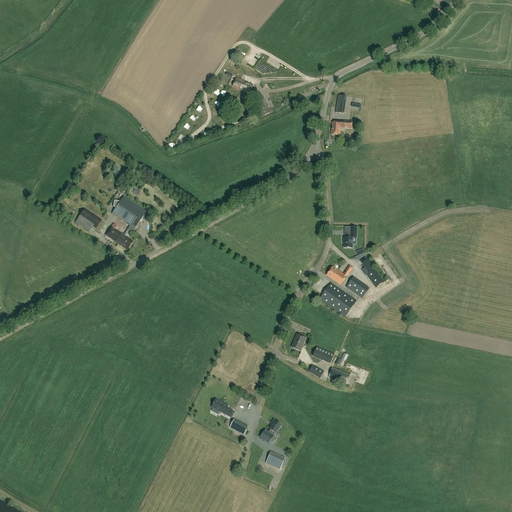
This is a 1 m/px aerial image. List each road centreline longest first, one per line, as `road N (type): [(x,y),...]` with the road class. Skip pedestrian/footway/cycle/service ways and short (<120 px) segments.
road 1 (unclassified): [(0,337),(284,182),(315,147)]
road 2 (unclassified): [(259,401),(289,310),(329,241),(315,147)]
road 3 (unclassified): [(315,147),(333,80),(416,38),(455,0)]
road 4 (track): [(314,80),(243,41),(204,94)]
